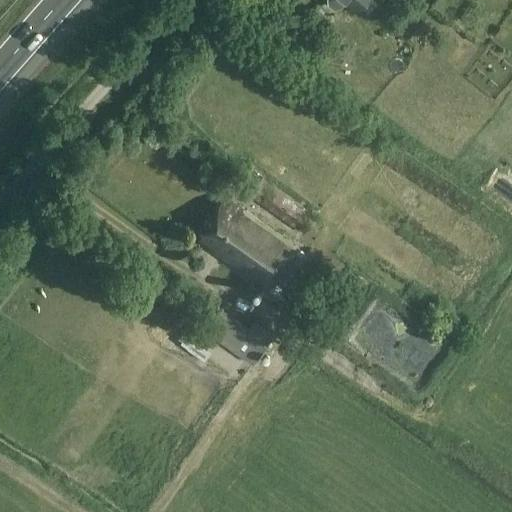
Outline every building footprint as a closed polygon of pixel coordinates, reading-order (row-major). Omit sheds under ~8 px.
[(328,0),(329,4),(334,8),(341,7),(345,2),(357,11),(365,0),(328,0)] [(303,233),(316,215),(263,177),(249,195),(303,233)] [(215,250),(268,289),(298,248),(225,195),(200,230),(203,233),(201,237),(216,249),(215,250)] [(191,310),(202,317),(197,324),(253,364),(274,334),(254,320),(250,326),(212,300),(208,306),(198,300),(191,310)] [(179,339),(183,342),(181,344),(205,361),(215,346),(190,330),(189,332),(185,330),(179,339)]
